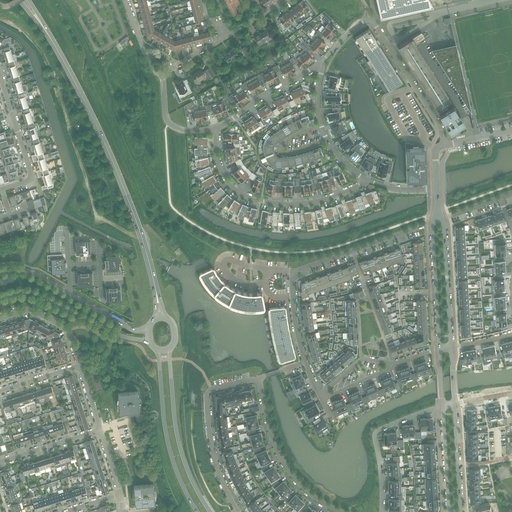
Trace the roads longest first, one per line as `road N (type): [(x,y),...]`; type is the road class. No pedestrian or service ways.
road 1 (primary): [(155,292),(111,159),(35,16)]
road 2 (residential): [(444,145),(370,17),(320,63)]
road 3 (residential): [(214,128),(219,167),(249,195),(319,199),(363,180)]
road 4 (residential): [(258,378),(206,395),(208,435),(237,511)]
road 5 (primary): [(209,511),(177,440),(168,351)]
road 6 (primary): [(158,351),(167,444),(197,511)]
road 7 (residential): [(148,331),(126,327),(27,270),(0,271)]
road 8 (residential): [(258,378),(281,459),(341,511)]
road 9 (residential): [(0,296),(29,292),(149,341)]
road 10 (residential): [(353,252),(291,272),(305,362)]
road 11 (residential): [(443,407),(374,434),(381,511)]
road 12 (residential): [(163,73),(284,0)]
road 13 (residential): [(0,189),(30,175),(0,78)]
road 14 (residential): [(450,348),(442,219)]
road 15 (residential): [(432,223),(439,350)]
road 16 (residential): [(320,63),(214,128)]
